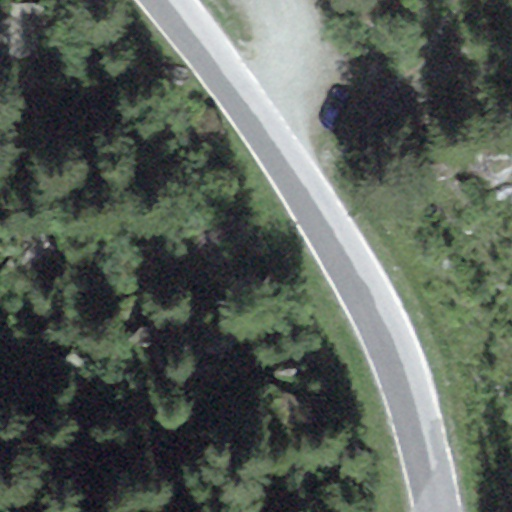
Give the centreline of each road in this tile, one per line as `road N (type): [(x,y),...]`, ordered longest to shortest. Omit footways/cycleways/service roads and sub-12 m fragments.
road 1 (tertiary): [(167,0),(262,124),(370,301),(411,406),(437,511)]
road 2 (track): [(262,124),(286,66),(282,24),(268,0)]
